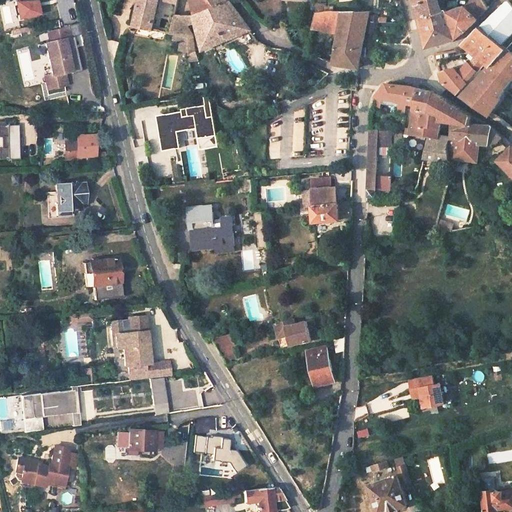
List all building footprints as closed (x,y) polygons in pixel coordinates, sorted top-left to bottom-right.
[(42,14),(38,0),(15,0),(19,20),(42,14)] [(139,0),(134,25),(152,30),(158,0),(139,0)] [(178,50),(188,53),(188,38),(184,38),(186,23),(196,22),(203,50),(250,29),(228,0),(191,0),(194,14),(175,16),(171,34),(173,35),(172,40),(180,42),(178,50)] [(468,28),(477,19),(466,9),(448,15),(446,8),(442,9),(439,1),(441,0),(414,0),(415,1),(419,15),(426,41),(432,45),(439,43),(455,38),(468,28)] [(472,0),(466,9),(477,19),(487,7),(482,0),(472,0)] [(475,105),(488,115),(511,81),(511,80),(511,44),(510,43),(506,47),(496,40),(511,25),(511,4),(509,2),(507,1),(496,11),(479,26),(460,43),(461,43),(479,56),(486,62),(490,65),(460,95),(475,105)] [(343,11),(332,10),(324,10),(317,10),(312,27),(339,33),(343,11)] [(334,62),(358,67),(364,34),(368,12),(343,11),(339,33),(334,62)] [(50,43),(64,40),(70,38),(67,28),(47,33),(50,43)] [(65,73),(72,71),(64,40),(50,43),(45,44),(53,76),(65,73)] [(470,66),(477,72),(486,62),(479,56),(470,66)] [(443,82),(457,92),(477,72),(470,66),(461,75),(454,67),(439,70),(443,82)] [(65,73),(53,76),(46,78),(49,90),(68,85),(65,73)] [(388,82),(377,95),(407,101),(416,103),(415,109),(411,128),(405,127),(405,132),(405,134),(427,137),(423,157),(449,161),(447,144),(449,141),(439,138),(441,127),(442,119),(452,122),(451,139),(449,146),(452,154),(451,158),(477,161),(479,144),(493,145),(501,136),(489,125),(483,124),(470,123),(471,116),(453,104),(434,90),(426,89),(419,87),(415,86),(400,84),(388,82)] [(202,138),(217,135),(213,116),(208,117),(206,105),(188,108),(189,116),(184,116),(183,111),(158,116),(164,151),(181,148),(178,128),(200,125),(202,138)] [(21,157),(19,125),(0,125),(0,153),(0,158),(21,157)] [(367,189),(366,196),(373,197),(374,189),(375,174),(376,144),(393,145),(401,146),(402,132),(393,132),(394,129),(369,128),(369,143),(367,189)] [(79,155),(94,154),(93,135),(78,136),(79,155)] [(71,155),(79,155),(78,141),(70,141),(71,155)] [(497,160),(511,174),(511,146),(497,160)] [(353,168),(343,169),(343,178),(345,178),(345,190),(352,190),(353,168)] [(375,174),(374,189),(388,190),(389,175),(375,174)] [(327,178),(310,179),(311,189),(311,192),(312,208),(313,223),(351,219),(352,206),(352,201),(336,202),(335,187),(327,188),(327,178)] [(56,216),(72,215),(71,209),(80,209),(80,205),(85,204),(84,182),(55,184),(55,195),(56,216)] [(47,216),(56,216),(55,195),(46,196),(47,216)] [(192,230),(214,229),(212,203),(186,205),(188,231),(192,230)] [(214,229),(192,230),(194,250),(212,249),(234,247),(232,219),(221,220),(221,228),(214,229)] [(442,221),(439,233),(451,231),(452,224),(442,221)] [(102,260),(117,259),(115,241),(100,243),(102,260)] [(92,299),(120,296),(117,259),(102,260),(82,262),(84,286),(91,285),(92,299)] [(87,310),(66,312),(67,319),(88,317),(87,310)] [(294,320),(275,324),(280,346),(318,337),(314,320),(295,324),(294,320)] [(125,369),(124,366),(127,366),(149,364),(149,363),(148,345),(143,345),(142,331),(115,334),(115,348),(112,348),(114,370),(125,369)] [(231,333),(211,338),(225,360),(236,358),(231,333)] [(345,337),(333,339),(336,351),(344,349),(345,337)] [(332,370),(325,345),(305,350),(314,386),(332,381),(329,371),(332,370)] [(149,363),(149,364),(127,366),(128,381),(170,376),(169,362),(149,363)] [(420,397),(422,408),(443,404),(439,385),(433,386),(431,376),(408,380),(410,390),(419,388),(420,397)] [(420,397),(419,388),(410,390),(411,398),(420,397)] [(41,417),(76,413),(73,390),(38,394),(41,417)] [(128,445),(160,447),(161,430),(130,429),(130,434),(128,434),(128,445)] [(228,438),(193,435),(192,453),(209,455),(210,459),(227,462),(235,475),(248,469),(237,450),(227,450),(228,438)] [(19,460),(17,473),(24,474),(23,480),(36,482),(36,486),(47,488),(47,485),(55,486),(55,484),(66,486),(69,468),(67,468),(70,449),(55,447),(52,466),(50,465),(50,468),(48,467),(36,465),(37,463),(19,460)] [(404,455),(395,458),(403,483),(412,480),(404,455)] [(383,461),(364,467),(366,472),(385,466),(383,461)] [(369,484),(378,511),(384,511),(408,504),(398,474),(369,484)] [(495,483),(481,484),(484,511),(496,511),(497,511),(506,511),(505,511),(511,511),(511,489),(498,491),(497,490),(495,490),(495,483)] [(275,487),(254,489),(255,494),(256,511),(269,511),(270,511),(273,511),(273,509),(284,507),(288,507),(275,487)] [(238,495),(238,491),(208,495),(210,504),(232,501),(231,496),(238,495)] [(208,495),(197,496),(199,505),(210,504),(208,495)]
